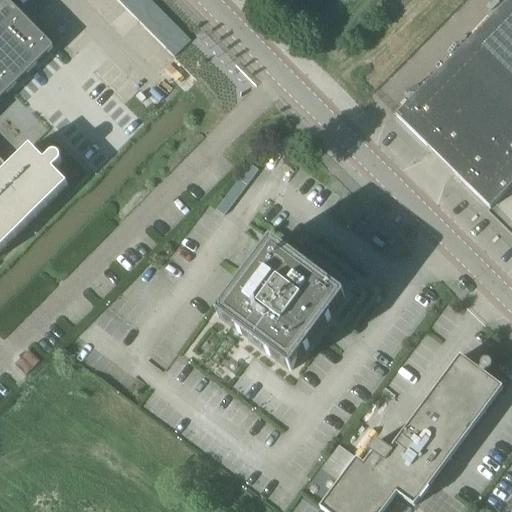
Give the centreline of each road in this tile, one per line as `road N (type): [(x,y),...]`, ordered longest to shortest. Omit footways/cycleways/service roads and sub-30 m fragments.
road 1 (residential): [(511,303),(293,88)]
road 2 (unclassified): [(293,88),(205,0)]
